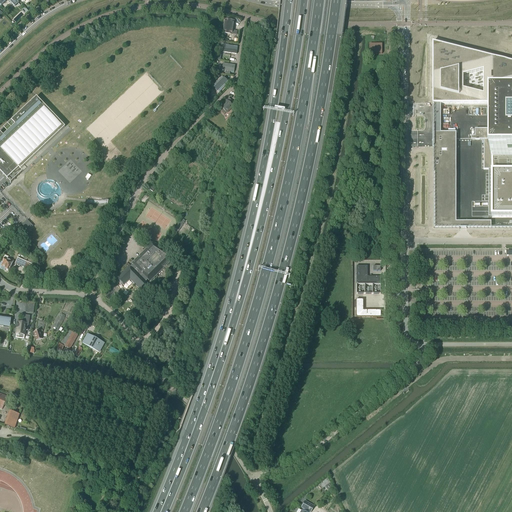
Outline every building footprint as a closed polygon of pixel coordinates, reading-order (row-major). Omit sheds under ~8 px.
[(223,33),(232,35),(234,21),(225,20),(223,33)] [(475,28),(474,35),(497,40),(498,33),(475,28)] [(511,30),(502,28),(499,40),(511,43),(511,30)] [(370,44),(370,54),(382,54),(382,44),(370,44)] [(511,63),(433,45),(433,104),(493,104),(492,156),(492,169),(492,217),(511,217),(511,63)] [(222,70),(226,71),(225,74),(230,75),(230,72),(234,73),(235,66),(223,64),(222,70)] [(227,82),(227,81),(224,78),(223,79),(222,77),(213,87),(219,93),(228,83),(227,82)] [(30,88),(32,90),(40,83),(38,81),(30,88)] [(0,172),(10,183),(22,172),(20,170),(65,127),(36,97),(11,121),(14,125),(3,136),(0,132),(0,172)] [(233,102),(229,98),(226,100),(220,107),(227,113),(233,107),(231,104),(233,102)] [(62,123),(64,122),(48,105),(46,107),(62,123)] [(471,140),(484,140),(488,140),(488,129),(475,129),(475,131),(475,136),(471,136),(471,140)] [(451,217),(434,217),(434,228),(456,228),(456,217),(455,217),(451,217)] [(181,219),(176,228),(179,230),(185,221),(181,219)] [(21,224),(27,231),(27,230),(28,229),(27,228),(31,225),(32,226),(26,220),(21,224)] [(133,265),(131,267),(130,266),(117,279),(124,285),(130,279),(137,287),(142,291),(146,287),(145,286),(147,283),(146,282),(148,280),(149,282),(155,275),(156,276),(163,269),(163,268),(173,258),(151,245),(132,264),(133,265)] [(4,258),(2,263),(3,263),(2,265),(1,266),(6,268),(5,270),(9,271),(10,269),(10,268),(12,264),(13,264),(13,262),(10,261),(10,260),(8,259),(8,257),(5,255),(4,258)] [(17,258),(15,263),(17,264),(17,266),(19,267),(20,265),(30,270),(32,265),(17,258)] [(356,284),(380,284),(380,277),(367,277),(367,266),(356,266),(356,284)] [(380,285),(364,285),(356,285),(356,295),(380,295),(380,285)] [(363,300),(356,300),(356,317),(380,317),(380,311),(363,311),(363,300)] [(34,303),(27,302),(25,313),(33,314),(34,303)] [(52,330),(55,332),(58,330),(65,318),(65,315),(61,313),(59,315),(52,326),(52,330)] [(0,326),(9,328),(11,318),(0,316),(0,326)] [(16,328),(17,328),(16,333),(16,334),(24,335),(25,331),(26,331),(28,331),(29,323),(30,316),(29,316),(29,317),(25,316),(24,323),(17,322),(17,325),(16,324),(16,328)] [(68,330),(65,336),(61,343),(65,345),(65,347),(69,349),(77,335),(68,330)] [(32,333),(31,337),(35,336),(36,341),(42,339),(40,331),(34,333),(32,333)] [(83,343),(99,352),(104,344),(87,335),(83,343)] [(108,352),(118,357),(120,352),(111,347),(108,352)] [(5,426),(14,429),(19,414),(10,411),(5,426)] [(301,508),(308,511),(310,511),(314,507),(305,501),(301,508)]
